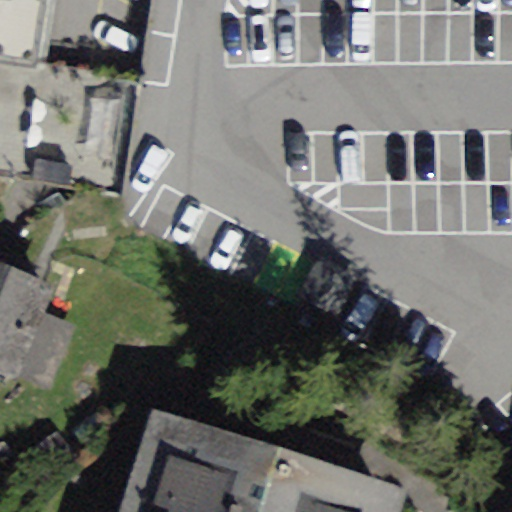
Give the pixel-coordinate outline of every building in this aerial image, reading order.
[(0,0),(0,66),(48,73),(56,0),(0,0)] [(0,179),(30,183),(48,73),(0,66),(0,179)] [(316,256),(300,291),(344,310),(360,275),(316,256)] [(0,267),(0,363),(33,281),(0,267)] [(384,511),(388,500),(124,418),(94,511),(384,511)] [(511,511),(511,491),(489,489),(483,511),(511,511)]
